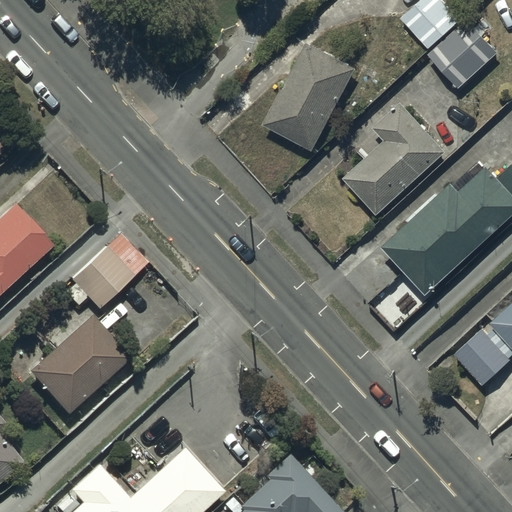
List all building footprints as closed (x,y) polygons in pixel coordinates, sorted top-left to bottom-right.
[(416,0),(401,13),(427,44),(458,17),(443,0),(416,0)] [(428,51),(457,84),(497,48),(471,19),(463,25),(460,22),(428,51)] [(306,38),(262,119),(310,145),(354,64),(306,38)] [(343,173),(376,210),(446,147),(402,97),(372,124),(384,136),(343,173)] [(381,241),(424,289),(511,210),(511,159),(496,174),(485,161),(458,186),(451,178),(381,241)] [(0,286),(52,239),(14,199),(0,211),(0,286)] [(86,293),(97,305),(145,258),(118,230),(60,286),(77,303),(86,293)] [(511,295),(489,317),(511,341),(511,295)] [(27,367),(66,409),(128,352),(89,310),(27,367)] [(454,350),(483,381),(510,356),(481,324),(454,350)] [(0,415),(0,476),(22,459),(0,430),(0,423),(4,421),(0,415)] [(65,511),(195,511),(222,487),(181,442),(128,492),(96,458),(68,485),(81,498),(65,511)] [(343,511),(288,450),(263,472),(267,476),(237,504),(240,508),(235,511),(343,511)]
